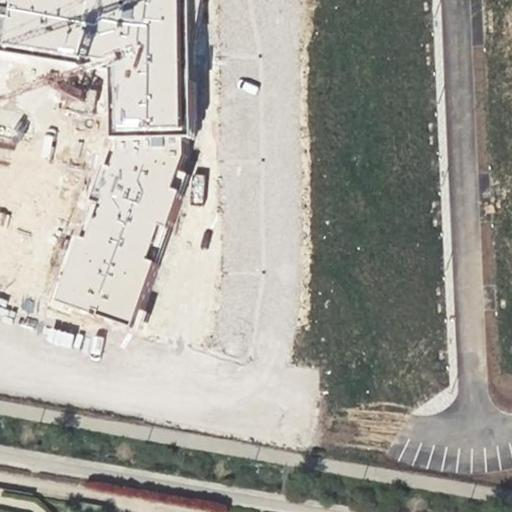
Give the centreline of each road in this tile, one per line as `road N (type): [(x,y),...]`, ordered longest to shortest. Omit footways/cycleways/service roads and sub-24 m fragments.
road 1 (residential): [(454,0),(473,437)]
road 2 (track): [(200,511),(0,477)]
